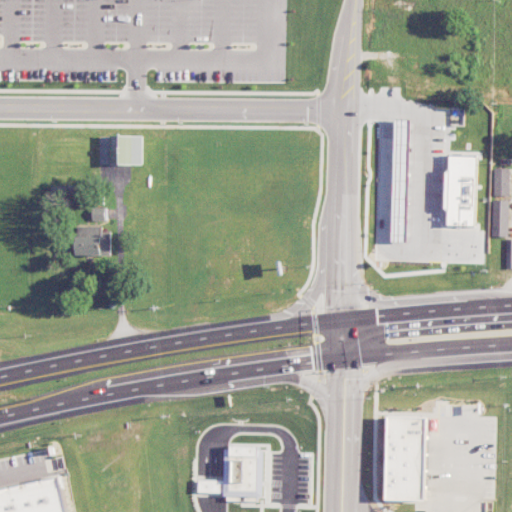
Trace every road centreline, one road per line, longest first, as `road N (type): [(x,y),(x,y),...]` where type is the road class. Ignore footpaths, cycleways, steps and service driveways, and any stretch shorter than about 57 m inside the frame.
road 1 (primary): [(0,416),(346,357),(511,349)]
road 2 (residential): [(353,108),(0,107)]
road 3 (primary): [(346,318),(0,376)]
road 4 (tertiary): [(356,0),(346,318)]
road 5 (primary): [(511,303),(346,318)]
road 6 (residential): [(346,357),(333,390),(330,511)]
road 7 (residential): [(348,511),(356,389),(346,357)]
